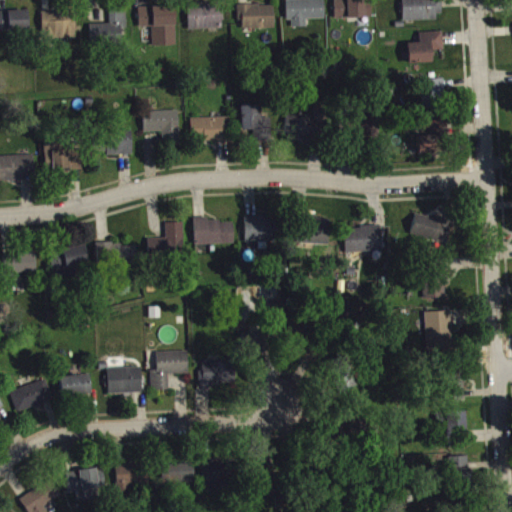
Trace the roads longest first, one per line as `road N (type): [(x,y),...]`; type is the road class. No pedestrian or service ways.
road 1 (residential): [(507,511),(473,0)]
road 2 (residential): [(0,218),(57,215),(194,181),(315,179),(371,190),(487,183)]
road 3 (residential): [(0,469),(42,442),(79,431),(261,423),(287,406)]
